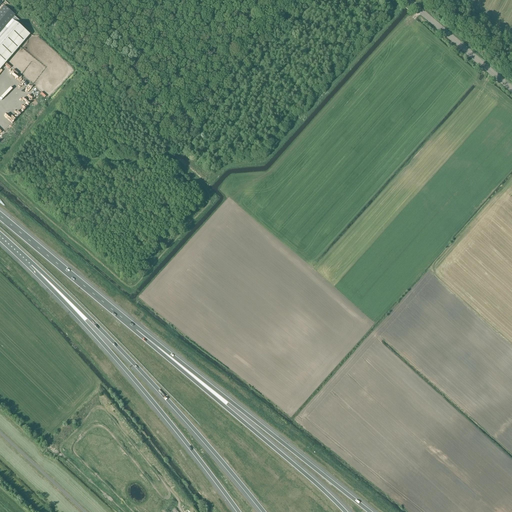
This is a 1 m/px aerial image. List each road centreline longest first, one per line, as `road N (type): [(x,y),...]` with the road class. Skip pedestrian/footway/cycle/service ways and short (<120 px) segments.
road 1 (motorway): [(31,265),(148,379),(261,511)]
road 2 (motorway): [(31,265),(237,511)]
road 3 (motorway): [(369,511),(135,330)]
road 4 (motorway): [(345,511),(135,330)]
road 5 (motorway): [(135,330),(0,215)]
road 6 (tertiary): [(511,89),(407,0)]
